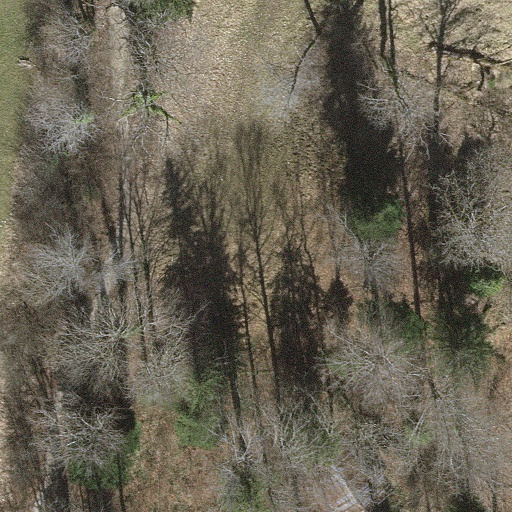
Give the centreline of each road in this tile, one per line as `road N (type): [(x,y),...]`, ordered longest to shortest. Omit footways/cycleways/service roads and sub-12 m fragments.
road 1 (track): [(43,511),(70,390),(111,284),(122,215)]
road 2 (track): [(122,215),(153,150),(182,0)]
